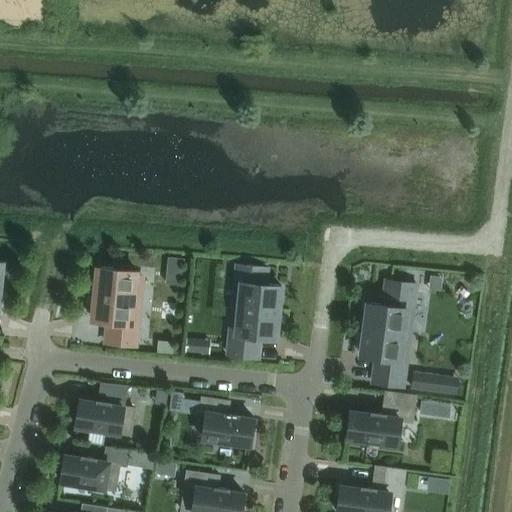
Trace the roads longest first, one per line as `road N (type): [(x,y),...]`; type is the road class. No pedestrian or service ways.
road 1 (track): [(511,103),(493,228),(471,245),(345,246),(319,327)]
road 2 (residential): [(42,356),(306,381)]
road 3 (residential): [(42,356),(0,511)]
road 4 (residential): [(306,381),(287,511)]
